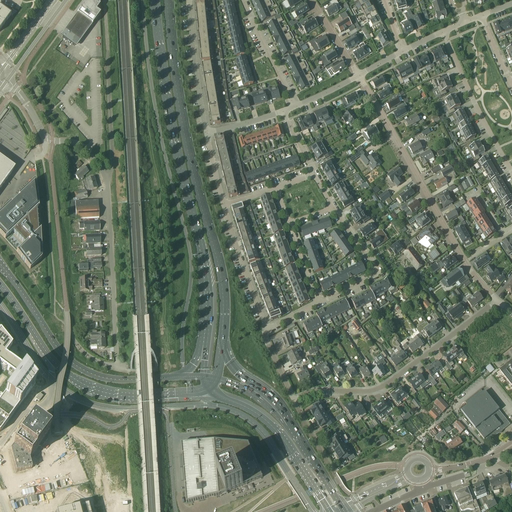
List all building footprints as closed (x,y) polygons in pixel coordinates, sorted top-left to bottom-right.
[(73,23),(62,37),(74,46),(90,24),(92,25),(100,14),(96,11),(100,6),(95,3),(97,0),(86,0),(82,6),(84,8),(73,23)] [(198,0),(195,0),(196,6),(196,11),(207,10),(205,0),(198,0)] [(257,9),(270,3),(272,2),(271,0),(267,0),(265,1),(264,0),(259,0),(254,3),(257,9)] [(282,0),(284,3),(286,2),(290,8),(301,2),(299,0),(282,0)] [(338,13),(337,13),(338,12),(337,10),(341,8),(335,0),(334,0),(330,3),(331,6),(325,10),(329,17),(334,15),(334,16),(338,13)] [(361,9),(370,4),(368,0),(365,0),(358,4),(361,9)] [(443,7),(442,1),(432,5),(434,10),(443,7)] [(257,9),(260,15),(269,11),(268,8),(272,6),(273,5),(272,2),(270,3),(257,9)] [(409,8),(408,2),(397,5),(398,11),(409,8)] [(370,4),(361,9),(364,14),(373,8),(370,4)] [(294,12),(299,20),(304,17),(302,15),(308,11),(305,5),(294,12)] [(0,29),(11,15),(0,7),(0,29)] [(366,18),(376,13),(373,8),(364,14),(366,18)] [(196,11),(197,21),(208,20),(207,10),(196,11)] [(270,14),(269,11),(260,15),(263,21),(276,15),(278,14),(276,11),(274,12),(270,14)] [(446,14),(445,11),(435,14),(437,20),(440,19),(440,20),(444,19),(444,18),(447,17),(446,14)] [(349,19),(345,12),(340,16),(344,22),(336,26),(341,33),(348,28),(350,32),(355,28),(351,22),(350,23),(348,20),(349,19)] [(376,13),(366,18),(368,23),(378,18),(376,13)] [(419,28),(424,26),(418,14),(410,18),(413,24),(416,22),(419,28)] [(279,23),(283,21),(280,15),(274,18),(276,21),(268,25),(271,31),(281,26),(279,23)] [(408,22),(402,25),(405,31),(404,31),(406,35),(410,33),(410,32),(412,31),(410,25),(413,24),(410,18),(409,16),(406,18),(407,20),(408,22)] [(378,18),(368,23),(370,23),(374,31),(381,27),(379,24),(381,23),(378,18)] [(302,31),(304,30),(306,34),(318,26),(314,19),(308,22),(307,19),(298,24),(302,31)] [(197,21),(198,31),(209,30),(208,20),(197,21)] [(504,36),(505,35),(509,33),(505,22),(500,24),(504,36)] [(498,38),(504,36),(500,24),(494,26),(498,38)] [(273,38),(287,30),(286,27),(282,29),(281,26),(271,31),(274,37),(273,38)] [(199,41),(210,40),(209,30),(198,31),(199,41)] [(288,31),(287,30),(273,38),(276,44),(291,36),(289,33),(285,35),(284,33),(288,31)] [(352,39),(345,43),(349,49),(359,43),(355,37),(358,36),(356,33),(351,37),(352,39)] [(392,43),(386,33),(377,37),(382,47),(383,46),(384,48),(392,43)] [(278,43),(280,49),(290,45),(288,42),(292,40),(291,36),(276,44),(278,43)] [(320,50),(329,44),(325,37),(318,42),(316,39),(309,43),(311,46),(315,44),(320,50)] [(211,51),(211,50),(210,40),(199,41),(200,52),(211,51)] [(364,43),(359,47),(360,49),(353,54),(358,61),(369,54),(365,47),(366,46),(364,43)] [(293,54),(298,52),(295,45),(291,47),(290,45),(280,49),(284,55),(291,51),(293,54)] [(442,62),(448,59),(443,48),(437,50),(442,62)] [(433,56),(430,57),(431,61),(433,64),(441,60),(442,62),(437,50),(431,53),(433,56)] [(211,51),(200,52),(201,62),(212,61),(211,51)] [(329,52),(323,56),(324,57),(320,59),(325,67),(331,64),(330,61),(337,57),(335,55),(336,54),(334,51),(330,53),(329,52)] [(298,61),(297,58),(301,56),(302,55),(301,52),(299,53),(286,60),(289,66),(298,61)] [(433,64),(431,61),(429,62),(425,56),(420,59),(425,70),(431,67),(431,68),(434,67),(433,64)] [(237,66),(247,63),(245,57),(235,60),(237,66)] [(425,70),(420,59),(414,62),(417,68),(414,69),(417,75),(420,74),(420,72),(425,70)] [(305,61),(304,62),(300,64),(298,61),(289,66),(292,72),(305,65),(307,64),(305,61)] [(341,62),(330,69),(334,76),(340,73),(339,72),(345,68),(341,62)] [(203,75),(214,73),(212,63),(202,65),(203,75)] [(247,63),(237,66),(239,71),(248,68),(247,63)] [(294,79),(304,73),(303,71),(307,68),(308,68),(307,64),(305,65),(292,72),(295,78),(294,79)] [(408,65),(402,68),(408,79),(414,76),(414,77),(417,75),(414,69),(412,71),(408,65)] [(250,73),(248,68),(239,71),(240,76),(250,73)] [(403,82),(408,79),(402,68),(397,71),(400,77),(397,79),(401,85),(404,84),(403,82)] [(214,73),(203,75),(205,85),(215,83),(214,73)] [(242,81),(251,78),(250,73),(240,76),(242,81)] [(297,85),(311,78),(313,77),(311,74),(310,74),(306,76),(304,73),(294,79),(297,85)] [(297,85),(298,84),(301,90),(310,86),(309,83),(313,81),(314,80),(313,77),(311,78),(297,85)] [(450,83),(447,77),(441,80),(439,77),(433,80),(437,88),(450,83)] [(242,81),(243,87),(253,84),(251,78),(242,81)] [(375,81),(372,83),(375,89),(379,87),(380,90),(383,88),(388,85),(386,82),(384,83),(381,78),(378,79),(375,81)] [(215,83),(205,85),(207,95),(217,93),(215,83)] [(441,97),(447,94),(445,91),(452,88),(450,83),(437,88),(441,97)] [(377,95),(381,101),(391,95),(388,91),(392,89),(389,85),(388,85),(383,88),(384,91),(377,95)] [(278,94),(276,87),(270,89),(269,88),(266,89),(268,95),(271,94),(273,100),(276,99),(276,100),(280,99),(279,94),(278,94)] [(266,89),(263,90),(257,92),(261,104),(267,102),(265,95),(268,95),(266,89)] [(248,94),(250,100),(253,99),(255,105),(261,104),(257,92),(252,94),(252,93),(248,94)] [(208,105),(219,104),(217,93),(207,95),(208,105)] [(348,105),(359,100),(356,93),(345,99),(348,105)] [(393,101),(386,104),(389,110),(400,104),(397,99),(401,96),(399,93),(391,98),(393,101)] [(250,100),(248,94),(245,95),(246,97),(240,99),(243,109),(249,107),(247,101),(250,100)] [(441,99),(443,102),(443,101),(445,106),(445,107),(458,101),(456,95),(449,99),(448,96),(441,99)] [(238,111),(243,109),(240,99),(234,100),(234,99),(231,100),(232,105),(236,104),(238,111)] [(461,106),(458,101),(445,107),(449,115),(455,112),(454,109),(461,106)] [(221,114),(219,104),(208,105),(210,115),(221,114)] [(405,104),(396,109),(397,112),(393,114),(396,120),(409,112),(406,107),(407,107),(405,104)] [(320,111),(319,111),(324,121),(325,124),(333,120),(331,114),(328,115),(325,109),(324,109),(324,108),(320,110),(320,111)] [(351,125),(358,120),(351,110),(344,115),(345,116),(342,118),(345,123),(348,121),(351,125)] [(325,124),(324,121),(319,111),(314,114),(317,120),(314,122),(317,127),(320,126),(318,124),(324,121),(325,124)] [(466,116),(463,111),(452,116),(454,122),(466,116)] [(212,126),(222,124),(221,114),(210,115),(212,126)] [(437,115),(432,118),(435,124),(440,121),(437,115)] [(314,129),(317,127),(314,122),(311,123),(308,116),(303,119),(303,118),(308,130),(313,128),(314,129)] [(419,121),(423,119),(421,116),(418,118),(417,116),(406,122),(409,127),(412,125),(413,127),(416,125),(416,124),(419,121)] [(458,126),(468,121),(466,116),(454,122),(456,121),(459,126),(458,126)] [(308,130),(303,118),(297,121),(303,132),(308,130)] [(471,126),(468,121),(458,126),(461,131),(471,126)] [(367,130),(364,132),(369,140),(379,133),(373,125),(370,128),(370,127),(367,130)] [(463,136),(473,131),(471,126),(461,131),(464,136),(463,136)] [(281,127),(276,129),(279,139),(284,137),(281,127)] [(270,130),(273,139),(278,138),(279,139),(276,129),(270,130)] [(476,137),(473,131),(463,136),(466,142),(476,137)] [(227,146),(224,136),(214,138),(217,148),(219,148),(227,146)] [(245,138),(239,140),(242,150),(248,148),(245,138)] [(322,140),(316,143),(318,146),(312,149),(315,155),(326,148),(323,143),(322,140)] [(413,155),(423,150),(418,142),(408,147),(413,155)] [(480,143),(479,142),(473,146),(471,143),(466,146),(470,154),(482,147),(482,146),(481,143),(480,143)] [(227,146),(219,148),(217,148),(219,158),(225,157),(228,156),(229,156),(227,146)] [(474,162),(480,159),(478,156),(485,153),(482,147),(470,154),(474,162)] [(331,152),(329,153),(326,148),(315,155),(314,156),(316,159),(317,159),(318,160),(324,156),(325,159),(333,155),(331,152)] [(428,161),(434,158),(430,150),(419,156),(424,165),(429,162),(428,161)] [(366,154),(360,158),(366,166),(370,163),(374,169),(373,170),(381,164),(374,154),(369,158),(366,154)] [(0,188),(11,173),(15,168),(10,164),(0,156),(0,188)] [(225,157),(219,158),(222,168),(230,166),(232,166),(229,156),(228,156),(225,157)] [(297,157),(291,159),(295,167),(300,166),(297,157)] [(480,168),(490,162),(487,157),(477,163),(480,168)] [(295,167),(291,159),(286,161),(289,169),(295,167)] [(76,170),(83,164),(79,160),(73,166),(76,170)] [(320,167),(323,172),(334,165),(331,160),(320,167)] [(284,171),(289,169),(286,161),(281,162),(284,171)] [(284,171),(281,162),(276,164),(279,173),(284,171)] [(490,162),(480,168),(480,169),(481,168),(483,173),(493,167),(490,162)] [(279,173),(276,164),(271,166),(274,175),(279,173)] [(337,170),(334,165),(323,172),(324,172),(326,176),(337,170)] [(234,176),(232,166),(230,166),(222,168),(224,178),(234,176)] [(274,175),(271,166),(266,168),(269,176),(274,175)] [(439,166),(431,170),(433,174),(441,170),(439,166)] [(443,177),(454,171),(451,166),(440,172),(443,177)] [(88,167),(74,173),(77,180),(91,174),(88,167)] [(487,176),(496,171),(493,167),(483,173),(485,172),(487,176)] [(266,168),(261,170),(264,178),(269,176),(266,168)] [(399,168),(398,169),(397,168),(387,176),(392,182),(393,181),(397,187),(403,183),(400,179),(399,179),(398,178),(402,175),(400,172),(401,171),(399,168)] [(256,171),(259,180),(264,178),(261,170),(256,171)] [(329,181),(340,175),(337,170),(326,176),(329,181)] [(254,182),(259,180),(256,171),(251,173),(254,182)] [(487,176),(490,181),(499,176),(496,171),(487,176)] [(248,184),(254,182),(251,173),(245,175),(248,184)] [(340,175),(329,181),(332,186),(343,180),(340,175)] [(224,178),(226,188),(236,186),(234,176),(224,178)] [(492,188),(503,182),(500,177),(490,183),(492,188)] [(437,190),(448,184),(444,178),(434,184),(437,190)] [(41,228),(39,230),(38,208),(39,207),(35,179),(18,195),(21,199),(13,204),(11,202),(0,212),(0,233),(5,239),(13,231),(24,244),(17,252),(30,269),(42,258),(41,228)] [(472,188),(467,180),(461,183),(461,184),(465,192),(472,188)] [(505,187),(503,182),(492,188),(495,193),(505,187)] [(337,194),(348,187),(346,188),(343,183),(334,189),(337,194)] [(226,188),(229,198),(239,196),(236,186),(226,188)] [(350,190),(348,187),(337,194),(339,198),(350,192),(351,192),(350,190)] [(508,192),(505,187),(495,193),(498,198),(508,192)] [(407,200),(408,199),(414,194),(411,191),(411,192),(409,189),(406,191),(404,192),(402,190),(391,198),(393,201),(397,199),(401,204),(406,200),(407,200)] [(84,190),(75,193),(77,200),(87,197),(86,192),(85,192),(85,190),(84,190)] [(353,197),(350,192),(351,192),(350,192),(339,198),(342,203),(353,197)] [(379,198),(382,202),(390,196),(387,192),(379,198)] [(511,196),(508,192),(498,198),(500,202),(502,201),(511,196)] [(453,203),(447,193),(438,198),(440,202),(441,205),(442,204),(442,206),(444,208),(453,203)] [(267,202),(272,200),(270,195),(260,199),(262,204),(267,202)] [(511,196),(502,201),(505,207),(511,202),(511,197),(511,196)] [(356,202),(353,197),(342,203),(345,208),(356,202)] [(469,210),(478,204),(475,199),(466,205),(469,210)] [(272,200),(267,202),(262,204),(263,209),(274,206),(272,200)] [(465,203),(463,200),(454,206),(458,208),(465,203)] [(98,201),(75,202),(76,219),(99,218),(99,215),(98,201)] [(417,211),(421,207),(416,201),(408,207),(406,204),(400,208),(405,215),(408,213),(412,213),(413,214),(414,213),(417,213),(417,211)] [(353,219),(365,212),(360,204),(355,207),(357,210),(350,214),(353,219)] [(481,208),(478,204),(469,210),(472,214),(481,208)] [(233,213),(244,209),(242,205),(231,208),(233,213)] [(448,208),(451,213),(445,216),(449,222),(458,216),(456,213),(459,212),(460,213),(461,213),(459,210),(458,209),(456,210),(454,205),(448,208)] [(274,211),(276,211),(274,206),(263,209),(265,214),(274,211)] [(484,213),(481,208),(472,214),(475,219),(473,220),(474,220),(484,213)] [(276,211),(274,211),(265,214),(267,219),(277,216),(276,211)] [(365,212),(353,219),(354,220),(353,220),(355,224),(356,223),(356,224),(363,221),(364,223),(370,220),(365,212)] [(483,214),(484,213),(474,220),(477,225),(486,218),(483,214)] [(422,229),(430,223),(424,214),(422,216),(418,219),(416,216),(408,222),(410,225),(416,221),(417,223),(415,224),(418,228),(420,227),(422,229)] [(269,224),(279,221),(277,216),(267,219),(269,224)] [(322,221),(325,229),(332,227),(329,218),(322,221)] [(486,218),(477,225),(480,229),(489,223),(486,218)] [(373,220),(364,225),(366,228),(360,232),(364,238),(377,229),(373,224),(375,223),(373,220)] [(279,221),(269,224),(271,230),(281,226),(279,221)] [(322,221),(315,223),(318,232),(325,229),(322,221)] [(84,229),(84,232),(102,231),(102,226),(98,226),(98,223),(79,223),(79,229),(84,229)] [(315,223),(308,225),(311,234),(318,232),(315,223)] [(480,230),(481,229),(484,233),(483,234),(492,228),(489,223),(480,229),(480,230)] [(301,228),(304,237),(311,234),(308,225),(301,228)] [(281,226),(271,230),(273,235),(283,231),(281,226)] [(463,227),(455,231),(462,244),(470,239),(463,227)] [(483,234),(486,239),(489,236),(490,237),(492,236),(492,235),(495,232),(492,228),(483,234)] [(378,237),(370,243),(374,249),(377,247),(378,247),(382,244),(381,243),(383,242),(381,240),(387,236),(381,229),(375,234),(378,237)] [(428,230),(417,239),(420,242),(418,243),(427,249),(431,246),(439,240),(434,234),(432,236),(428,230)] [(338,231),(330,236),(333,240),(341,235),(338,231)] [(283,233),(273,237),(275,242),(285,238),(283,233)] [(104,244),(104,239),(102,239),(102,235),(86,234),(85,244),(104,244)] [(333,240),(336,245),(344,239),(341,235),(333,240)] [(285,238),(275,242),(277,247),(287,243),(285,238)] [(347,243),(344,239),(336,245),(339,249),(347,243)] [(508,240),(507,240),(504,242),(504,243),(503,243),(507,249),(504,251),(508,256),(511,253),(511,244),(509,240),(508,240)] [(304,244),(306,249),(314,246),(312,241),(304,244)] [(417,271),(424,265),(410,248),(405,252),(400,245),(402,244),(400,241),(387,250),(390,254),(393,252),(396,256),(401,252),(402,252),(417,271)] [(287,243),(277,247),(279,252),(289,249),(287,243)] [(339,249),(342,253),(350,248),(347,243),(339,249)] [(428,255),(433,262),(448,251),(443,244),(437,248),(435,246),(429,250),(431,252),(429,254),(428,254),(428,255)] [(353,252),(350,248),(342,253),(345,257),(353,252)] [(104,256),(104,249),(87,249),(87,257),(104,256)] [(289,249),(279,252),(280,257),(291,254),(289,249)] [(479,260),(474,264),(478,269),(481,266),(482,267),(489,262),(485,256),(487,254),(486,252),(477,258),(479,260)] [(282,262),(292,259),(291,254),(280,257),(282,262)] [(260,260),(258,255),(248,259),(249,263),(260,260)] [(439,265),(442,268),(444,267),(447,270),(453,266),(454,266),(457,264),(456,263),(457,263),(454,259),(452,260),(450,257),(439,265)] [(87,260),(87,264),(81,264),(80,270),(90,271),(90,268),(103,269),(103,264),(101,264),(101,260),(90,259),(90,260),(87,260)] [(284,268),(294,264),(292,259),(282,262),(284,268)] [(252,271),(262,267),(261,262),(250,266),(252,271)] [(438,267),(435,263),(429,268),(433,273),(436,271),(434,269),(438,267)] [(357,266),(361,274),(365,272),(361,264),(357,266)] [(315,273),(323,270),(321,265),(313,268),(315,273)] [(295,266),(285,270),(287,275),(297,271),(295,266)] [(352,268),(356,276),(361,274),(357,266),(352,268)] [(488,273),(489,273),(489,274),(487,276),(487,277),(486,277),(488,280),(489,279),(491,282),(497,278),(497,279),(497,280),(499,283),(505,279),(502,276),(500,277),(499,276),(500,276),(495,269),(494,270),(491,266),(486,269),(488,273)] [(262,267),(252,271),(254,275),(264,271),(262,267)] [(347,270),(351,278),(356,276),(352,268),(347,270)] [(443,280),(441,282),(442,284),(444,286),(445,286),(447,285),(449,288),(453,285),(459,280),(463,278),(461,275),(460,275),(459,274),(461,273),(459,271),(458,269),(454,272),(453,272),(453,271),(447,275),(447,276),(448,277),(443,280)] [(343,273),(347,281),(351,278),(347,270),(343,273)] [(255,280),(265,276),(266,276),(264,271),(254,275),(255,280)] [(297,271),(287,275),(289,280),(299,276),(297,271)] [(338,275),(342,283),(347,281),(343,273),(338,275)] [(342,283),(338,275),(334,277),(338,285),(342,283)] [(266,276),(265,276),(255,280),(257,284),(268,280),(266,276)] [(291,285),(301,281),(299,276),(289,280),(291,285)] [(80,277),(80,289),(102,288),(102,279),(93,279),(93,277),(80,277)] [(338,285),(334,277),(329,279),(333,287),(338,285)] [(333,287),(329,279),(325,281),(328,290),(333,287)] [(389,279),(384,281),(389,291),(389,292),(395,290),(394,289),(389,279)] [(259,289),(269,285),(268,280),(257,284),(259,289)] [(293,290),(303,286),(301,281),(291,285),(293,290)] [(325,281),(320,284),(324,292),(328,290),(325,281)] [(384,282),(379,284),(384,294),(384,293),(389,291),(389,292),(389,291),(384,281),(384,282)] [(379,284),(375,286),(380,297),(385,294),(384,293),(384,294),(379,284)] [(269,285),(259,289),(260,293),(271,289),(269,285)] [(303,286),(293,290),(295,295),(305,291),(303,286)] [(375,286),(369,289),(371,292),(371,291),(376,301),(375,299),(380,297),(375,286)] [(271,289),(260,293),(262,298),(273,294),(271,289)] [(297,300),(307,296),(305,291),(295,295),(297,300)] [(366,294),(371,303),(376,301),(371,291),(371,292),(366,294)] [(473,297),(477,304),(483,300),(478,293),(473,297)] [(105,311),(105,298),(102,298),(102,294),(91,294),(91,301),(95,301),(95,303),(91,303),(91,311),(105,311)] [(264,302),(274,298),(273,294),(262,298),(264,302)] [(366,294),(361,296),(366,306),(371,303),(366,294)] [(471,295),(465,299),(467,301),(472,308),(477,304),(473,297),(471,295)] [(297,300),(299,305),(309,301),(307,296),(297,300)] [(361,296),(356,299),(361,308),(366,306),(361,296)] [(274,298),(264,302),(266,307),(274,304),(276,303),(274,298)] [(351,301),(356,311),(361,308),(356,299),(351,301)] [(346,301),(341,303),(345,313),(350,310),(346,301)] [(440,303),(442,302),(441,301),(437,304),(444,314),(447,312),(441,305),(440,303)] [(458,303),(453,307),(454,310),(460,317),(462,316),(461,314),(465,311),(464,310),(467,307),(462,301),(459,304),(458,303)] [(276,303),(274,304),(266,307),(267,311),(278,307),(276,303)] [(336,305),(340,315),(345,313),(341,303),(336,305)] [(336,305),(331,308),(335,317),(340,315),(336,305)] [(269,316),(280,312),(279,311),(278,312),(277,308),(278,307),(267,311),(269,316)] [(449,313),(446,316),(449,321),(452,319),(453,320),(457,317),(458,319),(460,317),(454,310),(453,307),(452,307),(447,311),(449,313)] [(331,308),(326,310),(331,320),(335,317),(331,308)] [(321,313),(326,322),(331,320),(326,310),(321,313)] [(280,312),(269,316),(271,321),(281,317),(280,312)] [(321,313),(316,315),(316,316),(317,318),(318,318),(322,327),(322,325),(326,323),(326,322),(321,313)] [(436,321),(429,326),(435,334),(442,328),(440,326),(443,324),(435,314),(432,317),(436,321)] [(317,318),(313,320),(317,330),(322,327),(318,318),(317,318)] [(313,333),(313,332),(317,330),(313,320),(308,322),(313,333)] [(357,331),(361,328),(355,321),(351,324),(357,331)] [(308,335),(313,333),(308,322),(303,325),(308,335)] [(422,325),(416,329),(417,331),(419,334),(420,335),(421,334),(424,338),(427,335),(429,338),(435,334),(429,326),(427,323),(422,326),(422,325)] [(0,364),(17,377),(0,400),(0,431),(1,430),(2,429),(2,428),(2,429),(4,427),(3,427),(4,427),(5,425),(6,423),(7,423),(8,421),(14,413),(19,406),(25,398),(27,396),(26,396),(27,396),(28,394),(29,392),(30,392),(31,390),(32,389),(33,387),(34,385),(35,384),(34,383),(35,383),(33,382),(33,381),(32,380),(31,379),(32,379),(30,378),(30,377),(29,375),(28,375),(27,373),(27,374),(27,373),(26,372),(25,372),(24,370),(24,369),(20,366),(12,360),(5,355),(12,345),(1,332),(1,331),(0,330),(0,364)] [(107,333),(98,333),(98,331),(93,331),(93,340),(91,340),(91,349),(107,348),(107,333)] [(414,338),(411,340),(418,349),(423,345),(419,340),(422,338),(419,334),(417,331),(414,334),(416,337),(414,338)] [(284,343),(295,339),(296,339),(293,333),(282,337),(284,343)] [(297,345),(295,339),(284,343),(286,349),(293,346),(297,345)] [(406,340),(401,344),(403,347),(406,350),(409,348),(413,353),(418,349),(411,340),(408,342),(406,340)] [(399,351),(395,354),(401,362),(407,358),(399,347),(397,349),(399,351)] [(288,357),(287,357),(289,360),(290,360),(301,355),(302,355),(300,352),(302,351),(301,348),(287,355),(288,357)] [(454,348),(449,352),(454,360),(457,358),(459,360),(461,358),(463,361),(467,359),(461,351),(459,348),(456,351),(454,348)] [(449,352),(443,357),(447,362),(444,364),(449,371),(452,369),(451,366),(454,364),(452,362),(454,360),(449,352)] [(392,358),(390,359),(395,366),(401,362),(395,354),(391,356),(392,358)] [(290,361),(291,364),(292,364),(293,366),(302,361),(301,358),(303,358),(301,355),(290,360),(290,361)] [(378,368),(372,372),(375,376),(377,374),(380,378),(385,374),(383,371),(384,370),(382,367),(386,364),(383,361),(385,360),(381,355),(378,356),(382,361),(380,363),(376,366),(378,368)] [(309,361),(303,364),(304,366),(300,368),(302,373),(297,375),(300,381),(310,377),(304,366),(310,363),(309,361)] [(437,361),(431,366),(437,373),(439,371),(442,374),(444,371),(446,374),(449,371),(444,364),(441,367),(437,361)] [(511,387),(511,362),(511,361),(499,371),(511,387)] [(318,366),(314,368),(318,373),(321,371),(325,378),(331,374),(327,368),(326,366),(324,363),(319,367),(318,366)] [(346,365),(340,368),(344,374),(347,372),(351,378),(357,375),(357,374),(352,366),(350,363),(347,366),(346,365)] [(354,364),(352,366),(357,374),(360,372),(364,379),(370,375),(365,367),(362,369),(359,365),(356,367),(354,364)] [(490,364),(485,368),(490,374),(494,370),(490,364)] [(333,365),(327,368),(331,374),(334,371),(338,378),(344,375),(344,374),(340,368),(339,366),(336,368),(333,365)] [(431,366),(426,370),(430,375),(427,377),(430,382),(434,386),(437,384),(434,381),(437,379),(434,375),(437,373),(431,366)] [(420,375),(414,379),(420,386),(422,389),(427,385),(430,382),(427,377),(423,380),(420,375)] [(414,379),(409,383),(412,388),(409,390),(413,395),(416,393),(414,390),(420,386),(414,379)] [(396,392),(402,399),(405,397),(406,400),(409,398),(401,388),(396,392)] [(510,424),(500,412),(499,410),(500,410),(485,392),(483,393),(481,390),(465,402),(468,405),(461,411),(476,429),(484,440),(486,438),(489,442),(510,424)] [(402,399),(396,392),(391,396),(398,406),(401,404),(399,402),(402,399)] [(440,398),(440,397),(434,403),(435,405),(434,406),(435,408),(429,413),(435,420),(439,416),(449,407),(441,399),(442,398),(441,397),(440,398)] [(318,406),(310,410),(314,416),(324,410),(321,405),(323,403),(322,402),(321,400),(316,403),(318,406)] [(384,402),(379,405),(386,415),(388,417),(394,412),(393,410),(395,409),(390,401),(386,404),(384,402)] [(347,406),(345,407),(349,414),(346,416),(350,421),(353,419),(352,417),(355,415),(357,414),(356,413),(357,413),(353,407),(351,404),(350,404),(348,405),(347,406)] [(353,407),(357,413),(356,413),(357,414),(361,419),(363,417),(366,415),(365,413),(359,404),(357,405),(356,405),(353,407)] [(379,405),(373,409),(381,419),(383,417),(386,415),(379,405)] [(400,408),(397,410),(402,418),(406,415),(400,408)] [(324,410),(314,416),(317,422),(327,416),(324,411),(323,411),(324,410)] [(327,416),(317,422),(320,427),(327,423),(329,426),(335,423),(333,420),(330,421),(327,416)] [(32,420),(10,450),(16,473),(32,469),(29,459),(49,432),(32,420)] [(455,425),(454,426),(461,434),(465,429),(458,422),(458,423),(456,421),(454,424),(455,425)] [(332,442),(330,443),(335,452),(345,446),(343,442),(347,439),(345,436),(346,435),(343,430),(339,433),(340,434),(331,440),(332,442)] [(441,440),(440,438),(446,434),(444,430),(435,437),(438,442),(441,440)] [(454,437),(450,440),(452,442),(456,448),(462,443),(458,438),(456,436),(454,437)] [(214,440),(181,443),(186,503),(219,495),(226,492),(243,485),(263,478),(249,443),(214,440)] [(447,442),(445,444),(446,446),(450,452),(455,448),(456,448),(452,442),(450,440),(447,442)] [(345,446),(335,452),(339,459),(342,458),(343,460),(348,457),(350,461),(355,458),(353,454),(351,451),(349,453),(345,446)] [(495,480),(489,482),(492,489),(493,491),(499,490),(502,488),(504,493),(503,494),(504,497),(505,500),(511,496),(511,490),(505,476),(505,474),(501,476),(500,475),(496,477),(495,479),(494,479),(495,480)] [(475,489),(472,490),(475,498),(480,496),(486,494),(482,483),(474,486),(475,489)] [(454,494),(457,500),(457,502),(456,502),(456,503),(456,504),(457,505),(458,505),(458,504),(461,511),(462,511),(465,510),(467,509),(468,509),(469,509),(470,510),(471,510),(473,510),(474,510),(479,508),(476,500),(475,498),(472,490),(470,486),(468,486),(466,486),(463,487),(461,488),(459,489),(457,490),(456,491),(454,492),(455,492),(455,494),(454,494)] [(442,499),(438,500),(440,506),(441,505),(444,511),(448,510),(447,507),(451,506),(453,505),(454,505),(452,500),(449,501),(448,501),(446,497),(445,498),(445,496),(442,498),(442,499)] [(497,505),(493,499),(485,504),(488,510),(497,505)] [(416,507),(413,508),(415,511),(434,511),(433,506),(431,501),(418,506),(416,507)]
